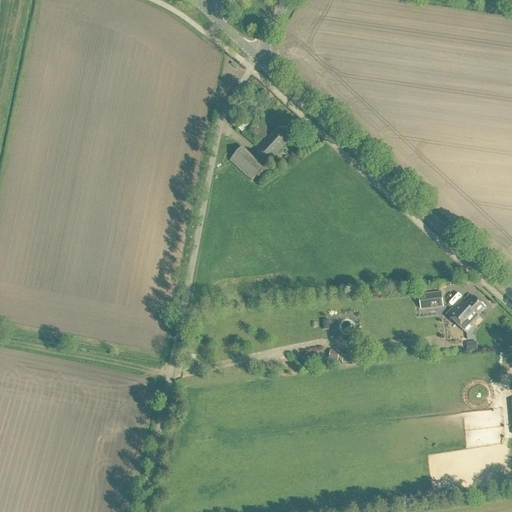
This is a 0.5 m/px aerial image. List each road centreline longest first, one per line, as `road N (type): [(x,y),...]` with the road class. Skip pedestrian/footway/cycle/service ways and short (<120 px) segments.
road 1 (tertiary): [(511,293),(257,57)]
road 2 (track): [(170,374),(0,340)]
